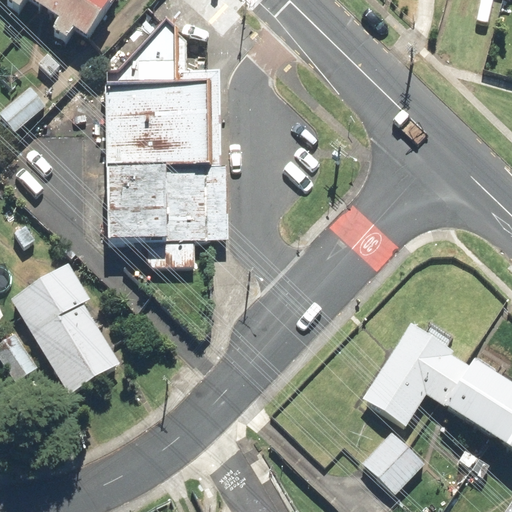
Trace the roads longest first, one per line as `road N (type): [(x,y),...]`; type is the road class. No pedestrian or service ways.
road 1 (residential): [(0,509),(43,505),(147,458),(249,366),(447,149)]
road 2 (unknown): [(249,366),(78,243),(59,200),(48,137)]
road 3 (secondary): [(447,149),(291,0)]
